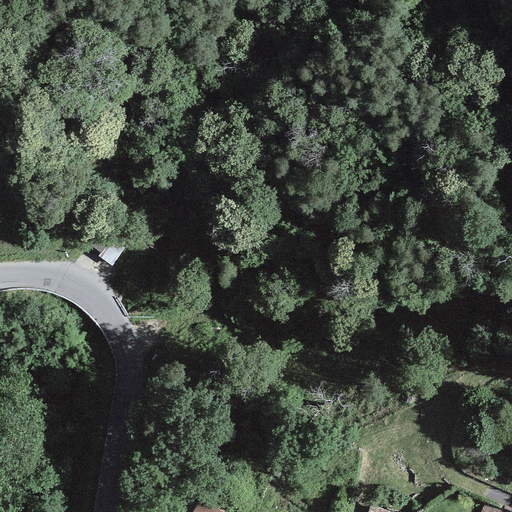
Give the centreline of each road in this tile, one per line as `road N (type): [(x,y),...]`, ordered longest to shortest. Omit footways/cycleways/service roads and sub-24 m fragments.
road 1 (tertiary): [(108,511),(130,376),(125,343),(82,284),(51,274),(0,274)]
road 2 (track): [(511,360),(466,389),(443,428),(453,470),(485,489)]
